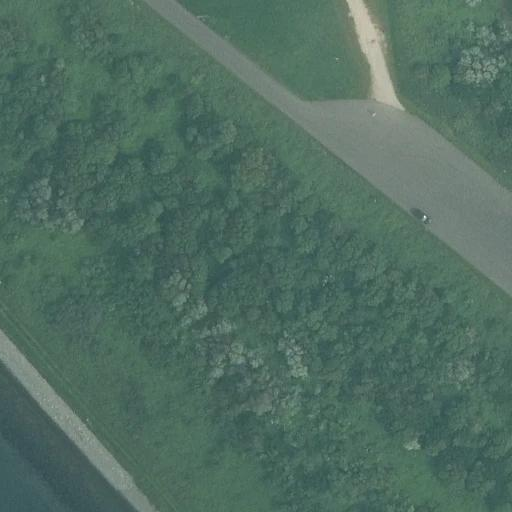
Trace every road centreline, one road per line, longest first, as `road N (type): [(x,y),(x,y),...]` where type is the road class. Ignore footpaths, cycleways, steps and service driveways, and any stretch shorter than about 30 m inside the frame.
road 1 (unclassified): [(306,116),(511,282)]
road 2 (unclassified): [(155,0),(306,116)]
road 3 (unclassified): [(511,217),(383,117),(360,114)]
road 4 (track): [(383,117),(372,45),(351,0)]
